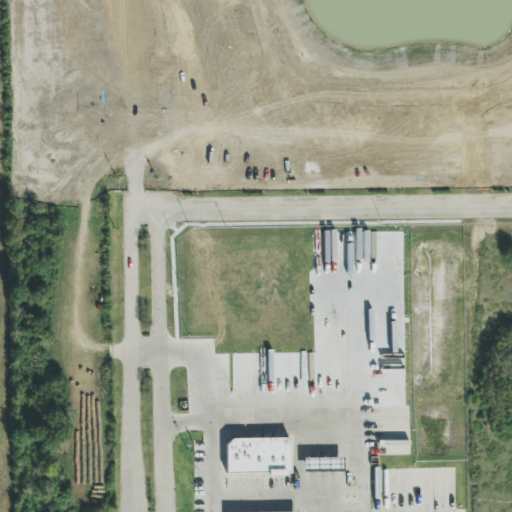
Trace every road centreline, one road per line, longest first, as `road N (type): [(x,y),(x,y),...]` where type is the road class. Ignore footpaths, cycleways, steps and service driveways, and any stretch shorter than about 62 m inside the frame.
road 1 (residential): [(159,211),(511,206)]
road 2 (tertiary): [(163,511),(159,211)]
road 3 (tertiary): [(132,211),(131,511)]
road 4 (residential): [(472,100),(369,100),(309,84),(279,60),(254,0)]
road 5 (residential): [(476,207),(472,100),(511,92)]
